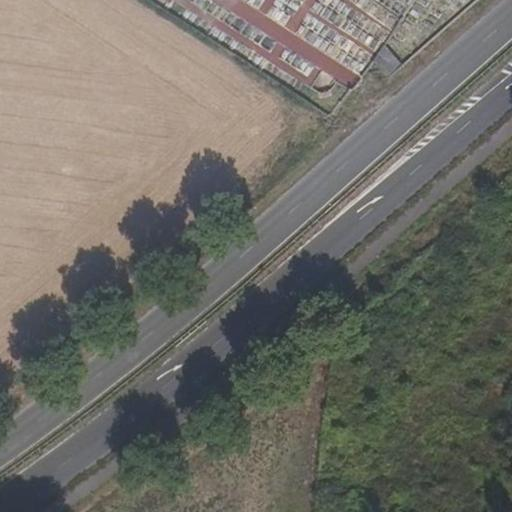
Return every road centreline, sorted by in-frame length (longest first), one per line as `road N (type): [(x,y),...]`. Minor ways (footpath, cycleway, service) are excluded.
road 1 (secondary): [(511,15),(253,247),(0,450)]
road 2 (secondary): [(0,509),(208,349),(511,91)]
